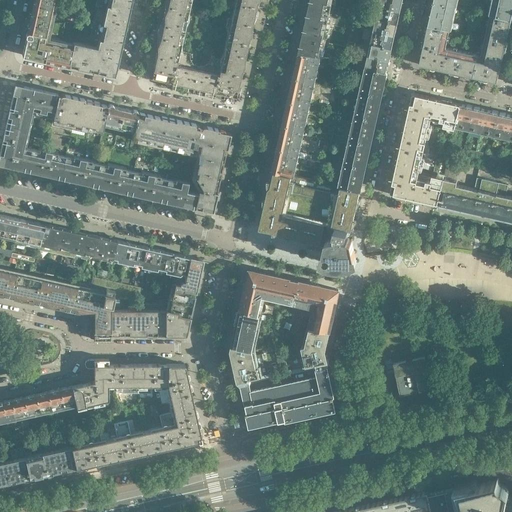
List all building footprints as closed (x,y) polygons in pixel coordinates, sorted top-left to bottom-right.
[(51,11),(53,0),(34,0),(33,7),(51,11)] [(123,38),(130,4),(111,0),(107,0),(105,10),(96,8),(93,20),(102,23),(100,33),(123,38)] [(188,10),(190,0),(165,0),(165,11),(164,14),(184,18),(186,9),(188,10)] [(257,16),(257,0),(237,0),(237,1),(234,1),(230,19),(233,20),(231,29),(251,33),(251,31),(257,16)] [(401,9),(402,0),(380,0),(379,5),(401,9)] [(451,16),(454,5),(434,0),(431,12),(451,16)] [(325,36),(331,6),(310,2),(299,51),(319,56),(320,56),(322,47),(324,48),(327,37),(325,36)] [(511,19),(511,16),(511,5),(494,2),(491,14),(511,19)] [(398,22),(401,9),(379,5),(378,10),(380,10),(379,17),(398,22)] [(48,23),(51,11),(33,7),(30,19),(48,23)] [(448,29),(451,16),(431,12),(428,24),(448,29)] [(181,41),(184,28),(182,28),(184,18),(164,14),(163,17),(157,32),(157,45),(181,50),(181,49),(181,43),(181,41)] [(503,57),(511,19),(491,14),(490,14),(481,52),(502,57),(503,57)] [(395,34),(398,22),(379,17),(377,24),(375,24),(374,29),(395,34)] [(45,35),(48,23),(30,19),(27,31),(45,35)] [(447,47),(446,45),(450,29),(448,29),(428,24),(419,63),(442,69),(447,47)] [(363,37),(372,39),(373,28),(364,27),(363,37)] [(249,52),(250,36),(251,33),(231,29),(229,38),(226,38),(223,50),(223,52),(220,56),(220,59),(244,64),(249,52)] [(393,46),(395,34),(374,29),(373,35),(375,35),(373,42),(393,46)] [(44,41),(45,35),(27,31),(25,43),(47,48),(49,42),(44,41)] [(115,75),(123,38),(100,33),(98,44),(102,45),(97,71),(115,75)] [(56,62),(60,45),(49,42),(47,48),(45,60),(56,62)] [(97,71),(102,45),(98,44),(97,48),(73,42),(72,47),(68,65),(97,71)] [(390,59),(393,46),(373,42),(371,49),(370,49),(368,54),(390,59)] [(45,60),(47,48),(25,43),(22,55),(45,60)] [(68,65),(72,47),(60,45),(56,62),(68,65)] [(213,97),(219,68),(220,66),(219,61),(220,59),(211,57),(211,58),(208,63),(203,66),(198,66),(193,63),(190,58),(189,53),(190,52),(181,50),(157,45),(156,53),(151,77),(161,79),(160,85),(213,97)] [(473,75),(478,54),(447,47),(442,69),(473,75)] [(316,68),(319,56),(299,51),(296,64),(316,68)] [(497,81),(502,57),(481,52),(481,53),(480,54),(478,54),(473,75),(497,81)] [(389,63),(391,62),(390,60),(390,59),(368,54),(367,59),(369,60),(367,67),(387,71),(389,63)] [(235,96),(241,72),(244,64),(220,59),(219,61),(220,66),(219,68),(213,97),(224,99),(225,94),(235,96)] [(314,80),(316,68),(296,64),(294,75),(314,80)] [(387,77),(388,73),(387,72),(387,71),(367,67),(365,79),(384,83),(386,78),(387,77)] [(336,93),(337,85),(314,80),(294,75),(291,87),(335,97),(336,93)] [(382,95),(384,83),(365,79),(362,90),(382,95)] [(53,114),(58,93),(15,84),(6,123),(27,127),(28,120),(30,120),(33,109),(53,114)] [(334,101),(335,97),(291,87),(288,99),(308,104),(332,109),(334,101)] [(379,107),(382,95),(362,90),(359,102),(379,107)] [(101,133),(104,122),(108,105),(107,104),(99,103),(99,101),(63,93),(62,93),(61,93),(60,94),(59,94),(58,93),(53,114),(51,126),(71,130),(72,126),(101,133)] [(428,154),(431,142),(425,141),(426,135),(425,135),(428,125),(429,126),(430,120),(443,123),(444,120),(441,119),(446,100),(415,93),(414,93),(413,94),(391,190),(391,191),(392,192),(422,199),(427,179),(430,180),(431,176),(418,173),(419,168),(418,168),(420,158),(421,158),(422,153),(428,154)] [(306,115),(308,104),(288,99),(286,111),(306,115)] [(455,127),(456,123),(460,103),(446,100),(441,119),(444,120),(443,123),(443,126),(450,127),(450,126),(455,127)] [(376,119),(379,107),(359,102),(356,114),(376,119)] [(118,125),(122,108),(114,106),(113,105),(113,104),(112,104),(111,103),(110,103),(109,103),(108,104),(107,104),(108,105),(104,122),(118,125)] [(469,126),(474,106),(460,103),(456,123),(469,126)] [(482,129),(486,109),(474,106),(469,126),(482,129)] [(133,129),(137,111),(138,111),(137,110),(136,110),(136,109),(135,109),(134,109),(133,109),(132,109),(131,110),(122,108),(118,125),(133,129)] [(495,132),(499,112),(486,109),(482,129),(495,132)] [(161,116),(137,111),(133,129),(132,136),(190,149),(187,160),(198,162),(195,175),(202,188),(201,190),(198,189),(194,206),(212,210),(230,132),(218,129),(219,128),(203,125),(202,125),(201,125),(201,126),(199,125),(198,124),(197,123),(161,115),(161,116)] [(303,127),(306,115),(286,111),(283,123),(303,127)] [(507,135),(511,114),(499,112),(495,132),(507,135)] [(374,131),(376,119),(356,114),(354,126),(374,131)] [(24,147),(27,136),(25,135),(27,127),(6,123),(0,150),(0,162),(27,169),(31,148),(24,147)] [(300,139),(303,127),(283,123),(280,135),(300,139)] [(371,142),(374,131),(354,126),(351,138),(371,142)] [(298,151),(300,139),(280,135),(278,146),(298,151)] [(368,154),(371,142),(351,138),(348,150),(368,154)] [(292,175),(298,151),(278,146),(272,170),(292,175)] [(60,176),(65,156),(57,154),(58,152),(45,149),(39,148),(38,150),(31,148),(27,169),(60,176)] [(366,166),(368,154),(348,150),(346,162),(366,166)] [(94,184),(99,163),(91,162),(92,160),(73,155),(73,157),(65,156),(60,176),(94,184)] [(363,178),(366,166),(346,162),(343,173),(363,178)] [(128,191),(133,171),(125,169),(126,167),(107,163),(106,165),(99,163),(94,184),(128,191)] [(334,214),(286,203),(292,175),(272,170),(260,227),(321,241),(322,239),(326,240),(328,241),(334,214)] [(162,199),(167,179),(159,177),(160,175),(141,171),(141,173),(133,171),(128,191),(162,199)] [(362,183),(363,178),(343,173),(340,185),(360,190),(361,189),(362,188),(362,185),(362,183)] [(438,203),(443,179),(439,178),(439,176),(432,174),(431,176),(430,180),(427,179),(422,199),(438,203)] [(511,219),(511,196),(501,194),(504,183),(499,182),(499,181),(482,177),(482,178),(477,177),(474,188),(456,184),(457,180),(444,177),(443,179),(438,203),(511,219)] [(197,192),(186,190),(188,181),(175,178),(175,180),(167,179),(162,199),(194,206),(197,192)] [(358,200),(360,190),(340,185),(338,195),(358,200)] [(354,218),(358,200),(338,195),(334,214),(354,218)] [(356,254),(352,238),(347,237),(349,228),(352,228),(354,218),(334,214),(328,241),(326,240),(322,260),(321,259),(321,260),(322,261),(324,262),(327,263),(329,264),(332,264),(335,265),(337,265),(339,265),(341,265),(344,265),(347,265),(349,264),(351,264),(353,263),(355,262),(357,261),(356,254)] [(14,236),(19,218),(6,215),(2,234),(14,236)] [(27,239),(31,221),(19,218),(14,236),(27,239)] [(39,242),(43,223),(31,221),(27,239),(39,242)] [(64,245),(68,229),(43,223),(39,242),(60,247),(60,244),(64,245)] [(76,250),(80,231),(68,229),(64,245),(68,246),(68,248),(76,250)] [(88,251),(92,234),(80,231),(76,250),(84,252),(84,250),(88,251)] [(100,255),(104,237),(92,234),(88,251),(92,252),(92,254),(100,255)] [(112,256),(116,240),(104,237),(100,255),(108,257),(108,255),(112,256)] [(124,261),(128,242),(116,240),(112,256),(116,257),(116,259),(124,261)] [(136,262),(140,245),(128,242),(124,261),(132,263),(132,261),(136,262)] [(148,266),(152,248),(140,245),(136,262),(140,262),(140,264),(148,266)] [(159,274),(160,267),(164,250),(152,248),(148,266),(147,271),(159,274)] [(172,272),(176,253),(164,250),(160,267),(164,268),(164,270),(172,272)] [(184,272),(188,256),(176,253),(172,272),(178,273),(181,272),(184,272)] [(193,298),(202,259),(189,256),(188,256),(184,272),(185,273),(184,279),(183,279),(182,279),(181,280),(180,280),(179,281),(179,282),(175,281),(173,287),(171,286),(169,293),(193,298)] [(111,304),(113,299),(139,299),(141,286),(92,275),(90,286),(2,266),(0,276),(0,295),(94,317),(94,329),(93,329),(92,329),(91,329),(90,330),(89,331),(89,332),(89,333),(88,333),(88,334),(89,335),(89,336),(89,337),(90,337),(91,338),(92,339),(94,339),(110,339),(110,334),(110,309),(113,309),(111,304)] [(294,300),(299,281),(299,280),(291,279),(250,270),(241,309),(261,314),(266,294),(294,300)] [(329,330),(338,289),(299,281),(294,300),(294,302),(313,306),(309,326),(310,326),(329,330)] [(185,334),(191,307),(193,298),(169,293),(167,303),(167,334),(185,334)] [(167,334),(167,303),(137,303),(137,309),(137,334),(167,334)] [(373,313),(375,304),(367,303),(365,311),(373,313)] [(137,309),(113,309),(110,309),(110,334),(137,334),(137,309)] [(258,326),(261,314),(241,309),(241,310),(239,311),(239,314),(240,316),(238,321),(258,326)] [(255,337),(258,326),(238,321),(236,333),(255,337)] [(329,336),(330,333),(328,332),(329,330),(310,326),(307,339),(326,343),(327,337),(329,336)] [(253,349),(255,337),(236,333),(233,344),(253,349)] [(324,349),(326,343),(307,339),(305,345),(302,346),(304,352),(313,350),(315,355),(325,353),(324,349)] [(254,355),(253,349),(233,344),(232,349),(235,359),(254,355)] [(329,362),(328,359),(326,358),(325,353),(315,355),(313,350),(304,352),(306,364),(315,363),(316,368),(316,367),(328,365),(328,364),(329,362)] [(257,366),(254,355),(235,359),(237,371),(259,366),(257,366)] [(428,376),(426,369),(428,369),(425,356),(412,359),(413,360),(406,362),(406,360),(393,363),(400,395),(413,392),(412,391),(419,389),(419,391),(432,388),(429,375),(428,376)] [(138,385),(138,364),(108,364),(108,359),(88,359),(87,359),(86,360),(85,360),(85,361),(84,362),(84,363),(84,364),(85,365),(85,366),(86,367),(87,368),(88,368),(94,368),(94,381),(72,386),(76,403),(77,411),(108,404),(108,385),(138,385)] [(167,385),(167,364),(138,364),(138,385),(167,385)] [(192,399),(184,364),(167,364),(167,385),(172,404),(192,399)] [(335,395),(328,365),(316,367),(318,375),(251,390),(251,389),(242,391),(245,407),(246,407),(246,408),(247,409),(247,410),(247,411),(247,412),(246,412),(247,412),(250,426),(279,419),(279,422),(336,409),(336,408),(333,397),(334,397),(334,396),(335,395)] [(250,381),(249,377),(261,375),(259,366),(237,371),(239,378),(237,379),(238,383),(240,383),(240,384),(242,391),(251,389),(249,382),(251,382),(250,381)] [(250,381),(290,373),(289,368),(287,369),(280,370),(261,375),(249,377),(250,381)] [(76,403),(72,386),(59,388),(63,406),(76,403)] [(63,406),(59,388),(47,391),(51,409),(63,406)] [(51,409),(47,391),(35,394),(39,411),(51,409)] [(39,411),(35,394),(23,396),(27,414),(39,411)] [(27,414),(23,396),(11,399),(15,417),(27,414)] [(15,417),(11,399),(2,401),(0,401),(0,419),(6,418),(15,417)] [(201,439),(192,399),(172,404),(173,411),(159,414),(162,426),(146,430),(151,450),(198,440),(198,441),(199,441),(200,441),(201,439)] [(151,450),(146,430),(131,433),(128,420),(127,420),(114,423),(117,436),(109,438),(114,459),(151,450)] [(114,459),(109,438),(101,439),(98,426),(84,429),(87,442),(70,446),(75,467),(114,459)] [(75,467),(70,446),(55,450),(52,440),(38,443),(41,453),(33,455),(38,475),(75,467)] [(0,483),(38,475),(33,455),(26,456),(23,447),(9,450),(12,460),(0,462),(0,483)] [(503,511),(508,489),(508,488),(507,487),(506,486),(505,485),(504,485),(501,484),(500,483),(499,482),(499,481),(498,481),(498,479),(498,480),(497,478),(471,484),(471,481),(454,485),(455,487),(459,507),(459,511),(503,511)] [(459,507),(455,487),(445,489),(450,511),(453,510),(459,507)] [(450,511),(445,489),(428,493),(431,511),(449,511),(450,511)] [(431,511),(428,493),(427,491),(416,494),(414,493),(412,494),(411,495),(400,497),(402,511),(431,511)] [(402,511),(400,497),(388,500),(387,499),(384,500),(384,501),(372,503),(373,511),(402,511)] [(373,511),(372,503),(360,506),(359,505),(357,506),(356,507),(344,510),(344,511),(373,511)]
